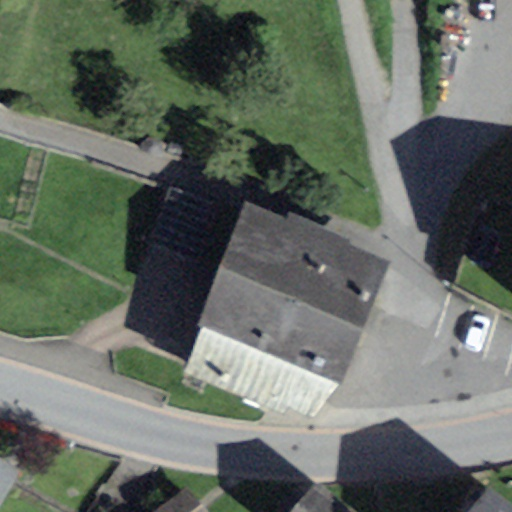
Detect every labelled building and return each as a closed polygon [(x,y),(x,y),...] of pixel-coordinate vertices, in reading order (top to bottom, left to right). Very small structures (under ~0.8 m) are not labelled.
[(389,272),(245,214),(196,336),(327,391),(338,395),(389,272)] [(327,391),(196,336),(177,380),(283,425),(287,414),(312,425),(327,391)] [(0,464),(0,500),(15,474),(0,464)] [(345,511),(314,488),(303,504),(291,494),(276,511),(345,511)] [(500,511),(490,503),(482,511),(500,511)]
